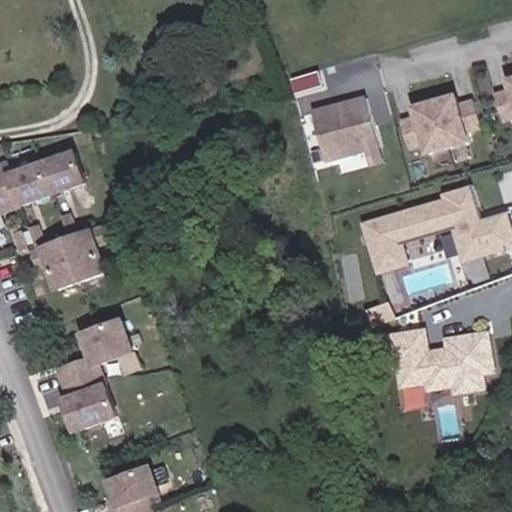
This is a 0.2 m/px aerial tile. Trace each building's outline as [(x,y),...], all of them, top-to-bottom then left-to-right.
[(501,89),(491,91),(499,122),(510,119),(511,126),(511,73),(498,77),(501,89)] [(309,106),(322,161),(364,151),(367,168),(385,163),(369,92),(309,106)] [(410,117),(400,120),(407,150),(419,147),(421,156),(471,143),(466,136),(481,132),(472,99),(458,103),(455,93),(407,106),(410,117)] [(6,173),(3,161),(0,161),(0,207),(80,179),(69,150),(6,173)] [(359,223),(375,277),(413,266),(407,244),(451,231),(461,266),(511,251),(511,220),(509,210),(480,218),(471,185),(440,194),(442,200),(359,223)] [(69,225),(64,211),(56,214),(61,228),(69,225)] [(36,237),(31,223),(24,226),(29,240),(36,237)] [(95,224),(27,249),(32,263),(42,259),(52,286),(101,268),(91,241),(100,238),(95,224)] [(22,242),(17,228),(9,231),(14,245),(22,242)] [(130,347),(118,316),(78,331),(87,354),(55,366),(66,394),(60,396),(62,403),(69,401),(72,410),(66,412),(71,427),(112,412),(93,361),(130,347)] [(386,334),(394,390),(423,386),(424,393),(450,389),(451,394),(487,389),(485,374),(495,373),(489,331),(441,338),(442,348),(429,349),(426,329),(386,334)] [(146,462),(106,478),(113,496),(106,498),(111,511),(152,511),(144,491),(156,487),(146,462)]
